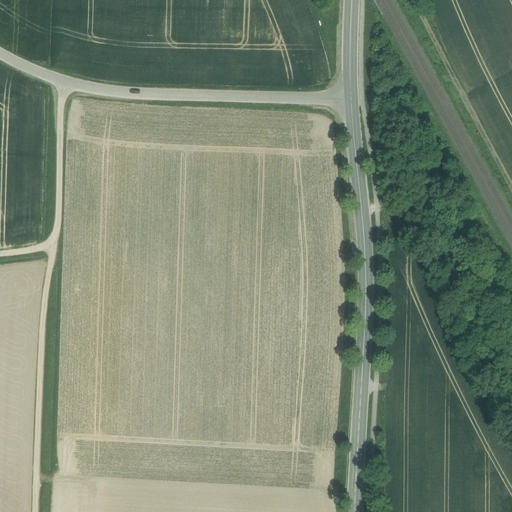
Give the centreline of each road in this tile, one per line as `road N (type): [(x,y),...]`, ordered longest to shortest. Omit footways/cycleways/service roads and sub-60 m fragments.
road 1 (secondary): [(350,100),(365,273),(354,511)]
road 2 (unclassified): [(62,77),(143,94),(350,100)]
road 3 (unclassified): [(56,242),(42,511)]
road 4 (track): [(511,178),(416,0)]
road 5 (unclassified): [(56,242),(62,77)]
